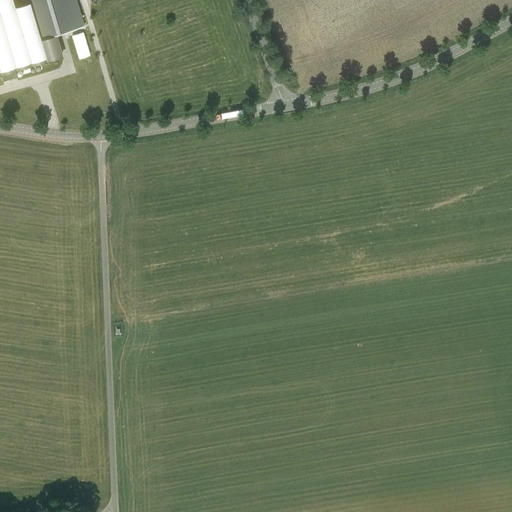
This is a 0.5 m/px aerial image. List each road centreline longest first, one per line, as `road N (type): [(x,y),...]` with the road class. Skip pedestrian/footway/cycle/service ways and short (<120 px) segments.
road 1 (tertiary): [(283,103),(125,133),(0,125)]
road 2 (tertiary): [(511,18),(381,81),(283,103)]
